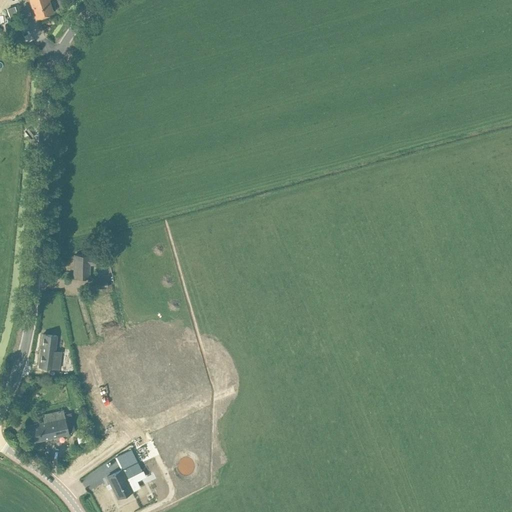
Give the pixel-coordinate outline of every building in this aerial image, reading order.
[(29,0),(35,19),(53,13),(48,0),(29,0)] [(16,6),(7,9),(9,15),(11,15),(12,15),(16,14),(17,13),(18,12),(16,6)] [(74,277),(90,277),(90,264),(98,264),(99,256),(91,256),(91,255),(74,255),(74,277)] [(94,287),(107,288),(107,280),(94,279),(94,287)] [(59,369),(60,357),(61,351),(55,351),(57,336),(52,335),(42,334),(39,366),(59,369)] [(124,421),(154,410),(148,390),(129,397),(127,391),(146,384),(132,341),(100,352),(117,401),(124,421)] [(213,376),(215,371),(214,366),(212,362),(208,359),(204,356),(199,356),(195,356),(191,359),(187,362),(185,366),(184,371),(184,375),(186,379),(189,382),(193,385),(197,385),(203,385),(207,384),(211,380),(213,376)] [(90,374),(84,376),(89,393),(95,415),(106,412),(100,389),(103,388),(96,366),(89,369),(90,374)] [(29,443),(68,433),(62,410),(42,415),(44,421),(25,426),(29,443)] [(91,434),(77,437),(78,444),(93,440),(91,434)] [(116,472),(107,477),(117,498),(126,494),(133,490),(128,479),(142,472),(131,449),(115,457),(121,470),(116,472)] [(144,496),(148,502),(154,499),(150,493),(144,496)]
